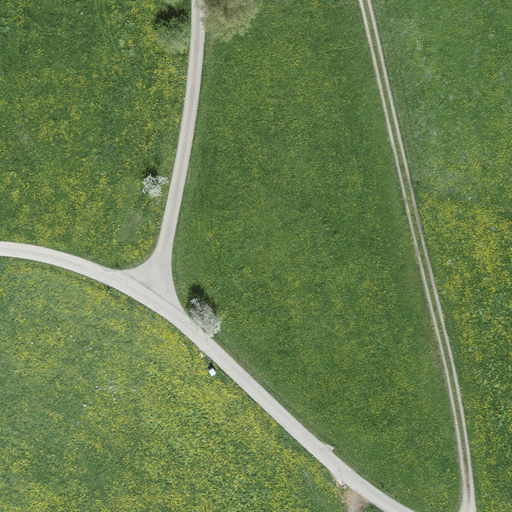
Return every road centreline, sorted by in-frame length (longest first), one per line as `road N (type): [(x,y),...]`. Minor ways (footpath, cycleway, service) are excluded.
road 1 (track): [(467,511),(456,397),(363,0)]
road 2 (unclassified): [(397,511),(171,313),(100,273),(0,248)]
